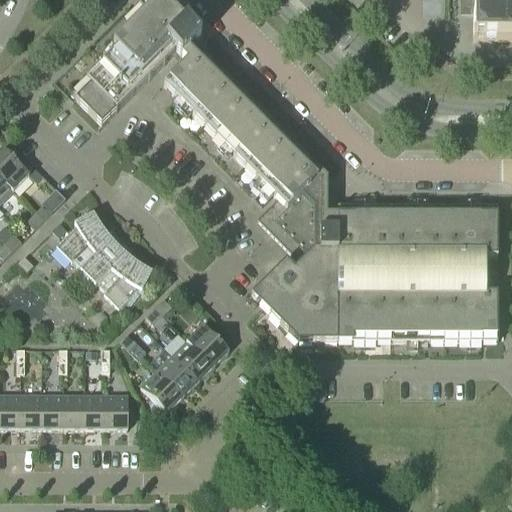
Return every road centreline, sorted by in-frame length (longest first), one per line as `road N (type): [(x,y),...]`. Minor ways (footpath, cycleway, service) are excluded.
road 1 (residential): [(511,172),(395,173),(377,166),(209,0)]
road 2 (residential): [(277,370),(154,234),(21,111)]
road 3 (tertiary): [(272,0),(390,116),(428,131),(511,135)]
road 4 (tertiary): [(511,107),(419,101),(308,0)]
road 5 (residential): [(511,371),(277,370)]
road 6 (residential): [(0,483),(162,483),(189,461)]
road 7 (residential): [(130,0),(21,111)]
road 8 (residential): [(189,461),(277,370)]
